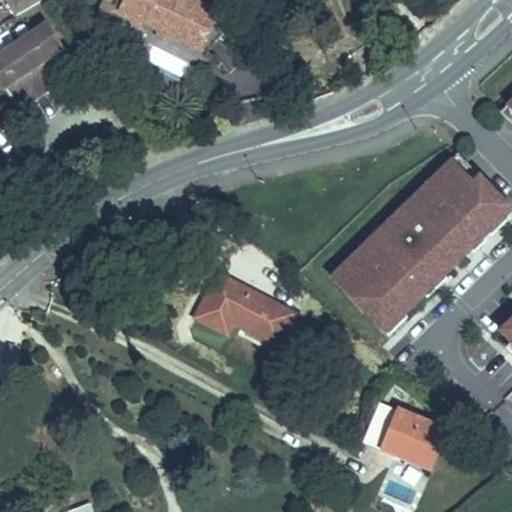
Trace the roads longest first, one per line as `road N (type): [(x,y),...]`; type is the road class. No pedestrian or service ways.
road 1 (tertiary): [(0,292),(67,233),(128,195),(219,157),(371,111),(431,73)]
road 2 (unknown): [(47,273),(119,331),(343,451),(360,449),(399,411)]
road 3 (residential): [(431,73),(511,165)]
